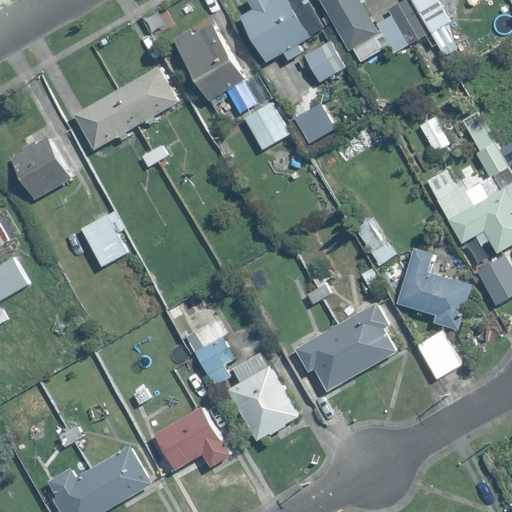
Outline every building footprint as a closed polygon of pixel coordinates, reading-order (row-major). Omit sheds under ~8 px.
[(252,0),(257,7),(245,14),(271,60),(287,50),(293,60),(306,52),(301,44),(328,28),(312,0),(252,0)] [(365,59),(385,48),(389,45),(378,26),(362,0),(324,0),(353,49),(357,47),(365,59)] [(382,24),(383,25),(400,54),(431,35),(410,0),(408,0),(392,9),(396,16),(382,24)] [(444,0),(416,0),(434,30),(449,55),(470,43),(444,0)] [(216,16),(179,36),(214,100),(251,80),(216,16)] [(323,81),(325,80),(349,67),(334,39),(308,54),(323,81)] [(162,64),(157,66),(77,112),(97,147),(151,116),(154,123),(185,106),(162,64)] [(277,101),(249,116),(265,148),(294,132),(277,101)] [(511,183),(511,162),(482,109),(466,118),(484,150),(479,153),(492,176),(496,174),(504,188),(511,183)] [(423,124),(425,127),(439,152),(455,143),(439,115),(423,124)] [(51,133),(15,154),(39,196),(76,175),(51,133)] [(502,191),(481,203),(471,208),(463,196),(449,169),(431,179),(433,182),(465,240),(480,232),(487,245),(494,241),(501,253),(511,247),(511,193),(509,187),(502,191)] [(85,227),(87,232),(107,267),(132,253),(121,232),(127,229),(116,209),(85,227)] [(359,229),(362,233),(383,266),(402,254),(377,217),(359,229)] [(417,247),(416,251),(400,301),(439,314),(437,321),(461,328),(475,284),(433,270),(438,253),(417,247)] [(0,299),(2,302),(4,301),(33,284),(17,255),(0,265),(0,299)] [(316,304),(317,303),(338,291),(331,279),(336,277),(331,267),(315,276),(322,287),(310,293),(316,304)] [(332,387),(339,383),(399,349),(386,326),(391,323),(379,302),(300,347),(312,368),(319,364),(332,387)] [(211,338),(205,328),(191,336),(195,344),(217,385),(233,376),(226,363),(238,357),(224,331),(211,338)] [(421,344),(424,349),(441,378),(464,365),(444,330),(421,344)] [(231,387),(235,394),(260,438),(302,415),(273,363),(271,364),(264,352),(238,366),(246,379),(231,387)] [(174,369),(177,373),(190,395),(207,385),(191,358),(174,369)] [(205,405),(202,407),(158,433),(179,468),(206,452),(214,465),(234,453),(205,405)] [(64,511),(99,511),(154,481),(134,446),(81,476),(75,464),(51,478),(60,493),(55,495),(64,511)]
